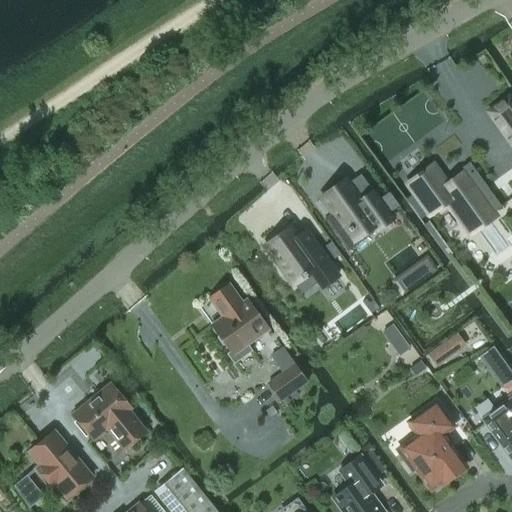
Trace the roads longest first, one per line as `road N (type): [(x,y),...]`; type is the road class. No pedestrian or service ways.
road 1 (residential): [(2,366),(346,74),(479,0)]
road 2 (track): [(0,139),(213,0)]
